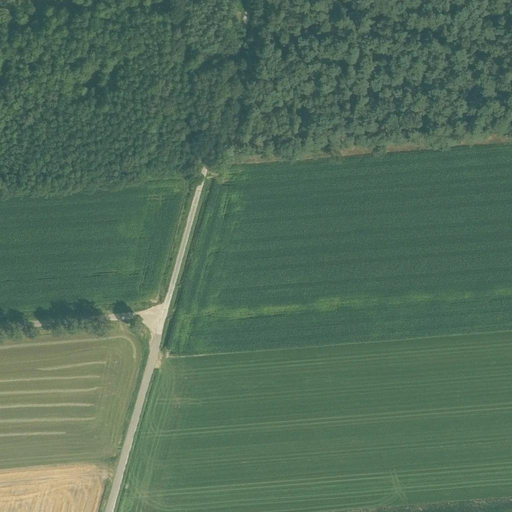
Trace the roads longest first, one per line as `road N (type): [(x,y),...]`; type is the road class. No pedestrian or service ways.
road 1 (unclassified): [(162,307),(106,511)]
road 2 (unclassified): [(0,323),(162,307)]
road 3 (unclassified): [(162,307),(207,151)]
road 4 (track): [(207,151),(252,0)]
